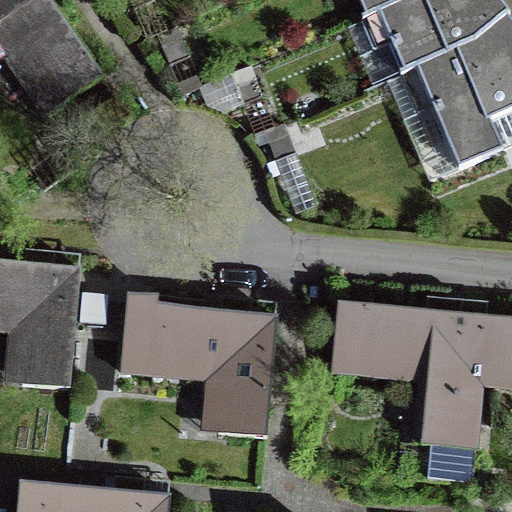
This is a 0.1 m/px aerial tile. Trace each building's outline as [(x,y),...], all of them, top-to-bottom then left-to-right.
[(46,118),(102,79),(47,0),(0,0),(0,62),(6,58),(46,118)] [(129,0),(134,11),(154,3),(153,0),(129,0)] [(362,0),(370,18),(383,13),(413,0),(362,0)] [(413,0),(383,13),(396,43),(390,45),(394,53),(399,51),(408,74),(422,68),(474,46),(505,22),(509,19),(494,0),(413,0)] [(167,33),(154,3),(134,11),(147,41),(156,37),(167,33)] [(490,123),(511,113),(511,30),(505,22),(474,46),(422,68),(438,107),(433,109),(459,171),(502,153),(490,123)] [(169,68),(189,59),(177,29),(167,33),(156,37),(169,68)] [(189,59),(169,68),(182,98),(202,89),(189,59)] [(242,107),(263,99),(251,69),(231,76),(242,107)] [(263,99),(242,107),(254,138),(264,134),(275,130),(263,99)] [(87,116),(66,130),(80,150),(101,136),(87,116)] [(276,165),(296,157),(285,126),(275,130),(264,134),(276,165)] [(64,144),(28,169),(44,192),(80,167),(64,144)] [(296,157),(276,165),(287,195),(308,187),(296,157)] [(69,391),(80,271),(0,263),(0,332),(26,335),(21,387),(69,391)] [(218,435),(266,440),(277,320),(157,309),(157,300),(127,297),(120,373),(223,383),(218,435)] [(481,387),(488,319),(338,306),(332,373),(426,382),(421,446),(476,451),(481,387)] [(511,321),(488,319),(481,387),(511,389),(511,321)] [(168,511),(170,498),(20,484),(17,511),(168,511)]
